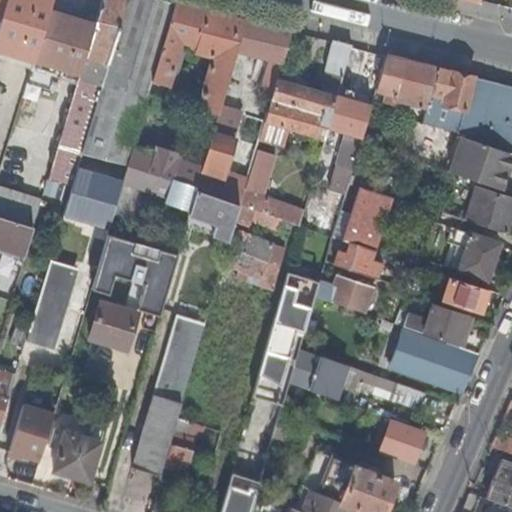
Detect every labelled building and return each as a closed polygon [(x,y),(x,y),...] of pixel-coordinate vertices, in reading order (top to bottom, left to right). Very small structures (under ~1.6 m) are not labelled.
[(0,50),(32,61),(50,0),(4,0),(0,16),(0,50)] [(82,0),(50,0),(32,61),(79,76),(85,56),(95,24),(82,20),(87,1),(82,0)] [(76,85),(48,180),(72,187),(78,168),(82,153),(128,165),(133,147),(153,82),(165,41),(166,40),(177,4),(162,0),(102,0),(95,24),(85,56),(79,76),(78,79),(76,85)] [(198,108),(218,114),(220,107),(228,83),(237,51),(246,21),(177,4),(166,40),(165,41),(153,82),(171,87),(183,43),(191,45),(189,50),(195,52),(195,53),(212,58),(198,108)] [(265,95),(271,97),(279,71),(291,32),(246,21),(237,51),(258,57),(264,59),(271,61),(266,80),(269,81),(265,95)] [(306,38),(292,35),(289,49),(303,53),(306,38)] [(286,128),(325,139),(328,128),(337,96),(351,47),(332,42),(324,71),(328,72),(322,93),(299,86),(301,79),(299,76),(279,71),(271,97),(264,122),(279,126),(278,131),(285,132),(286,128)] [(511,87),(386,56),(375,95),(427,108),(428,101),(466,110),(460,138),(448,173),(501,192),(511,155),(511,87)] [(264,59),(258,57),(252,77),(258,78),(264,59)] [(241,87),(228,83),(220,107),(234,112),(241,87)] [(344,156),(355,159),(360,144),(370,109),(371,107),(337,96),(328,128),(355,135),(354,142),(348,140),(344,156)] [(234,112),(220,107),(218,114),(203,165),(202,168),(196,190),(239,205),(244,190),(247,179),(229,173),(247,116),(234,112)] [(279,126),(264,122),(259,140),(280,146),(285,132),(278,131),(279,126)] [(155,154),(133,147),(128,165),(123,182),(123,183),(143,189),(169,196),(179,161),(181,155),(156,148),(155,154)] [(244,190),(255,194),(268,157),(255,153),(247,179),(244,190)] [(167,202),(190,209),(196,190),(202,168),(179,161),(169,196),(167,202)] [(123,182),(78,168),(72,187),(64,214),(109,228),(115,210),(123,183),(123,182)] [(134,216),(143,189),(123,183),(115,210),(134,216)] [(356,186),(332,266),(376,280),(382,264),(371,261),(380,234),(385,219),(392,198),(356,186)] [(42,200),(0,187),(0,217),(32,227),(33,227),(42,200)] [(511,219),(511,199),(476,188),(465,220),(507,233),(511,219)] [(212,233),(229,240),(236,218),(239,205),(196,190),(190,209),(189,214),(215,223),(212,233)] [(305,211),(255,194),(244,190),(239,205),(279,219),(282,220),(300,227),(305,211)] [(275,231),(279,219),(239,205),(236,218),(275,231)] [(0,285),(12,290),(32,227),(0,217),(0,285)] [(393,222),(385,219),(380,234),(388,237),(393,222)] [(444,241),(451,243),(466,248),(458,270),(487,279),(499,243),(449,226),(444,241)] [(175,254),(106,235),(90,291),(108,296),(113,277),(132,283),(128,295),(139,299),(136,311),(157,317),(175,254)] [(258,246),(234,238),(225,264),(239,269),(236,278),(246,281),(249,273),(262,277),(270,256),(256,251),(258,246)] [(466,248),(451,243),(444,265),(458,270),(466,248)] [(75,271),(49,263),(32,321),(29,329),(25,341),(51,349),(75,271)] [(334,287),(319,282),(316,290),(314,296),(363,314),(372,288),(338,276),(334,287)] [(479,314),(487,290),(450,278),(442,302),(479,314)] [(249,404),(280,413),(283,402),(289,383),(299,348),(314,296),(316,290),(285,281),(249,404)] [(136,314),(99,304),(89,340),(125,351),(136,314)] [(432,309),(423,335),(478,354),(483,342),(462,335),(467,321),(432,309)] [(132,468),(158,476),(180,404),(204,323),(178,316),(132,468)] [(22,318),(20,326),(29,329),(32,321),(22,318)] [(11,344),(23,348),(25,341),(29,329),(20,326),(17,325),(11,344)] [(389,367),(461,393),(476,358),(396,330),(394,335),(400,337),(389,367)] [(334,399),(343,375),(346,365),(299,348),(289,383),(305,389),(334,399)] [(356,380),(360,370),(346,365),(343,375),(356,380)] [(420,409),(426,393),(360,370),(356,380),(392,393),(390,399),(420,409)] [(0,425),(15,377),(0,372),(0,425)] [(299,407),(305,389),(289,383),(283,402),(295,406),(299,407)] [(8,454),(39,463),(55,409),(24,400),(8,454)] [(290,421),(295,406),(283,402),(280,413),(278,417),(290,421)] [(300,450),(308,427),(290,421),(278,417),(272,439),(300,450)] [(412,465),(425,431),(391,419),(379,453),(412,465)] [(172,445),(185,449),(192,426),(178,422),(172,445)] [(98,443),(63,432),(50,472),(86,483),(98,443)] [(511,438),(498,433),(492,447),(511,454),(511,438)] [(300,450),(272,439),(269,450),(296,460),(300,450)] [(192,451),(185,449),(172,445),(165,466),(186,473),(192,451)] [(311,491),(302,511),(354,511),(356,509),(362,511),(386,511),(398,484),(334,459),(320,494),(311,491)] [(511,464),(505,462),(490,499),(492,500),(511,507),(511,464)] [(218,511),(250,511),(255,495),(259,483),(254,481),(252,487),(228,479),(218,511)] [(165,511),(168,503),(154,499),(149,511),(165,511)]
